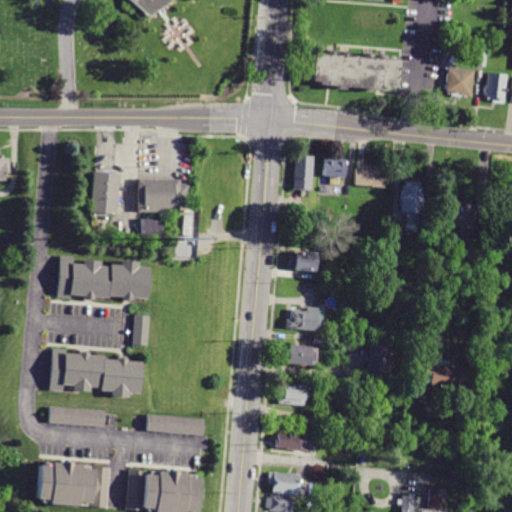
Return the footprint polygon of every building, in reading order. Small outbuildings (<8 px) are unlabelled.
[(123,0),(142,19),(168,2),(167,0),(123,0)] [(444,51),(445,36),(459,37),(457,52),(444,51)] [(478,66),(476,66),(478,52),(486,53),(484,66),(478,66)] [(313,53),(310,85),(398,92),(399,58),(313,53)] [(472,96),(446,94),(449,68),(475,71),(472,96)] [(503,101),(491,100),(491,98),(485,97),(487,73),(506,75),(503,101)] [(309,198),(299,198),(300,190),(292,189),(295,155),(313,157),(309,198)] [(343,185),(328,184),(329,176),(323,176),(324,158),(345,159),(343,185)] [(0,159),(9,159),(9,180),(0,180),(0,159)] [(364,168),(386,170),(384,188),(354,185),(356,167),(364,168)] [(93,173),(89,213),(115,215),(118,175),(93,173)] [(136,180),(136,212),(177,213),(177,206),(187,206),(188,184),(178,184),(178,180),(136,180)] [(402,185),(404,185),(405,180),(421,182),(420,187),(423,187),(421,214),(419,214),(419,225),(407,224),(407,213),(399,212),(402,185)] [(511,229),(500,228),(503,190),(511,190),(511,229)] [(473,205),(471,241),(459,240),(460,228),(447,227),(449,203),(473,205)] [(189,236),(180,235),(182,215),(190,216),(189,236)] [(139,218),(139,237),(161,237),(161,219),(139,218)] [(481,261),(468,260),(469,244),(482,245),(481,261)] [(316,270),(293,268),(294,251),(314,253),(313,263),(317,264),(316,270)] [(59,256),(55,297),(69,298),(69,296),(83,297),(83,299),(93,300),(93,298),(108,299),(108,296),(121,297),(121,300),(131,301),(131,298),(146,299),(148,268),(137,267),(138,262),(121,261),(120,265),(109,264),(109,267),(99,266),(99,261),(82,260),(82,265),(72,264),(72,257),(59,256)] [(318,320),(317,331),(284,329),(285,320),(290,320),(290,310),(305,311),(306,307),(316,308),(315,320),(318,320)] [(133,315),(131,345),(145,346),(148,316),(133,315)] [(326,345),(312,344),(313,335),(326,336),(326,345)] [(369,354),(370,345),(389,347),(387,373),(367,371),(369,354)] [(315,348),(314,365),(280,363),(282,346),(315,348)] [(50,352),(50,387),(140,393),(141,357),(50,352)] [(464,388),(429,385),(429,382),(425,382),(426,378),(417,377),(418,361),(432,362),(432,358),(446,359),(445,368),(465,370),(464,388)] [(303,406),(276,404),(277,393),(282,393),(283,384),(304,385),(303,406)] [(301,413),(315,414),(314,429),(300,428),(301,413)] [(47,414),(46,427),(115,431),(115,419),(47,414)] [(144,422),(144,433),(202,437),(202,424),(144,422)] [(315,450),(275,448),(276,430),(316,433),(315,450)] [(359,452),(359,439),(368,440),(367,453),(358,453),(359,452)] [(464,470),(459,469),(461,452),(467,453),(464,470)] [(36,464),(32,503),(92,508),(93,469),(36,464)] [(296,495),(269,493),(270,484),(266,484),(267,472),(298,474),(296,495)] [(128,473),(128,508),(168,511),(198,511),(198,478),(128,473)] [(445,509),(428,508),(429,489),(446,489),(445,509)] [(425,511),(445,511),(399,511),(401,493),(413,494),(412,510),(425,511)] [(278,511),(268,511),(268,508),(264,507),(266,497),(269,497),(269,495),(291,497),(290,511),(278,511)]
